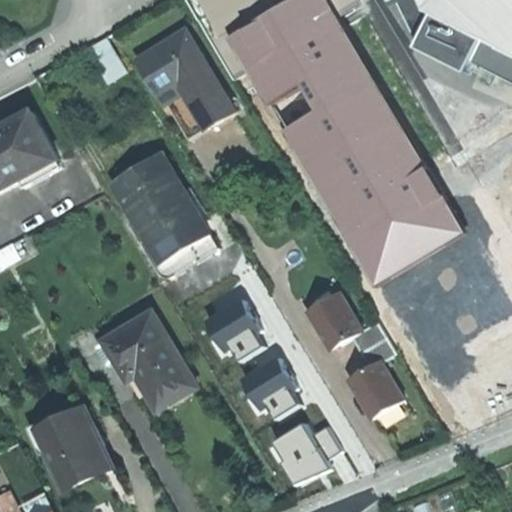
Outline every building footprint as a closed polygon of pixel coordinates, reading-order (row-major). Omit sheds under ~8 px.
[(384,286),(472,234),(328,0),(306,0),(234,40),(384,286)] [(398,0),(421,44),(436,14),(430,11),(424,0),(398,0)] [(511,0),(424,0),(430,11),(436,14),(488,37),(511,49),(511,0)] [(475,60),(488,37),(436,14),(421,44),(419,48),(468,74),(475,60)] [(238,112),(190,33),(143,62),(165,97),(186,84),(212,128),(223,122),(238,112)] [(511,49),(488,37),(475,60),(478,61),(477,63),(511,80),(511,49)] [(110,38),(91,50),(112,84),(131,72),(110,38)] [(192,141),(212,128),(186,84),(165,97),(192,141)] [(0,195),(62,162),(36,114),(0,133),(0,195)] [(167,158),(119,187),(141,222),(163,260),(211,231),(167,158)] [(511,168),(476,189),(500,231),(511,224),(511,168)] [(222,249),(211,231),(163,260),(141,222),(133,226),(167,282),(192,267),(222,249)] [(425,281),(446,319),(511,281),(511,251),(497,224),(453,248),(460,261),(425,281)] [(15,246),(0,253),(0,260),(4,269),(22,259),(15,246)] [(426,287),(391,309),(457,412),(492,390),(426,287)] [(356,338),(367,332),(344,294),(312,312),(335,351),(356,338)] [(269,348),(261,334),(266,331),(247,300),(209,322),(229,355),(234,352),(241,364),(269,348)] [(138,378),(159,413),(178,401),(200,388),(156,313),(105,344),(128,384),(138,378)] [(381,323),(367,332),(356,338),(375,370),(386,363),(400,355),(381,323)] [(279,421),(305,405),(297,394),(304,390),(283,356),(245,380),(266,414),(272,410),(279,421)] [(409,401),(386,363),(375,370),(354,382),(377,420),(391,411),(409,401)] [(98,457),(109,452),(88,409),(39,432),(36,427),(32,429),(45,456),(49,454),(67,491),(90,480),(105,472),(98,457)] [(311,426),(281,445),(301,486),(336,472),(331,462),(316,436),(311,426)] [(329,426),(316,436),(331,462),(345,453),(329,426)] [(116,467),(109,452),(98,457),(105,472),(116,467)] [(1,505),(4,511),(22,511),(15,498),(1,505)]
